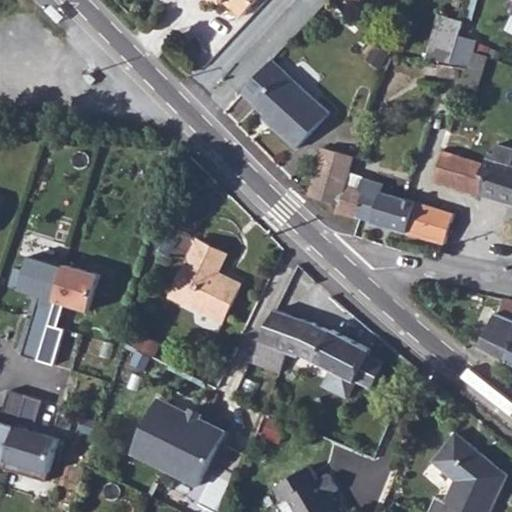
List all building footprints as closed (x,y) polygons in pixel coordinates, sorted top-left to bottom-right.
[(228,0),(243,15),(257,0),(228,0)] [(472,38),(460,35),(453,61),(465,64),(472,38)] [(371,56),(382,66),(393,54),(381,44),(371,56)] [(471,48),(468,66),(482,68),(484,51),(471,48)] [(273,58),(243,90),(273,120),(271,122),(297,146),(328,112),(273,58)] [(411,61),(409,68),(418,70),(420,63),(411,61)] [(468,66),(466,81),(480,84),(482,68),(468,66)] [(445,149),(436,178),(511,199),(511,147),(498,143),(490,172),(485,171),(488,161),(445,149)] [(326,146),(309,195),(340,202),(347,184),(356,155),(326,146)] [(340,202),(338,210),(359,216),(365,190),(347,184),(340,202)] [(365,190),(359,216),(449,241),(456,212),(410,198),(367,185),(365,190)] [(197,238),(168,293),(221,321),(239,286),(215,273),(226,253),(197,238)] [(66,265),(32,255),(28,270),(17,267),(12,286),(41,294),(23,355),(38,359),(55,299),(66,265)] [(100,275),(66,265),(55,299),(90,310),(100,275)] [(511,299),(506,298),(482,346),(510,361),(511,357),(511,299)] [(275,310),(251,361),(281,373),(289,352),(302,357),(303,354),(318,362),(333,332),(312,323),(275,310)] [(333,332),(318,362),(359,383),(361,382),(372,387),(384,362),(372,356),(375,350),(335,329),(333,332)] [(27,394),(11,389),(2,419),(0,418),(0,457),(7,460),(27,394)] [(43,399),(27,394),(7,460),(5,468),(47,480),(60,438),(34,430),(43,399)] [(188,419),(190,414),(160,399),(134,453),(200,485),(226,432),(202,420),(201,419),(199,424),(188,419)] [(193,409),(190,414),(188,419),(199,424),(201,419),(202,420),(205,415),(193,409)] [(250,425),(258,428),(263,416),(253,412),(250,425)] [(491,511),(509,474),(457,431),(434,460),(456,479),(446,500),(437,496),(429,511),(491,511)] [(313,466),(276,488),(285,503),(291,500),(297,511),(349,511),(342,499),(338,501),(333,493),(341,489),(331,473),(321,480),(313,466)]
